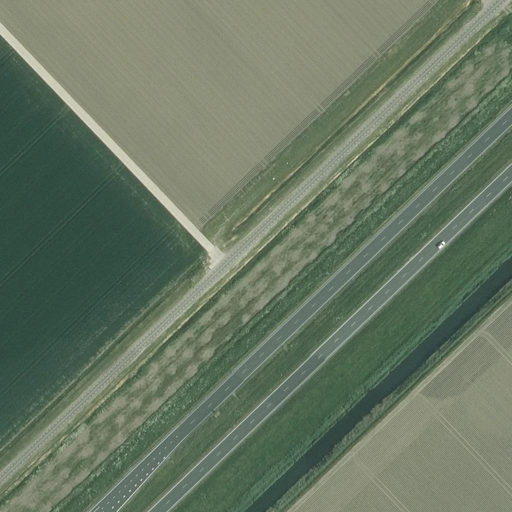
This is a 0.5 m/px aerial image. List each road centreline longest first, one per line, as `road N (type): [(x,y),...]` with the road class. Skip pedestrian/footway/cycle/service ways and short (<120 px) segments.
road 1 (unclassified): [(0,482),(499,0)]
road 2 (trunk): [(511,113),(98,511)]
road 3 (trunk): [(157,511),(511,173)]
road 4 (unknown): [(225,265),(0,28)]
